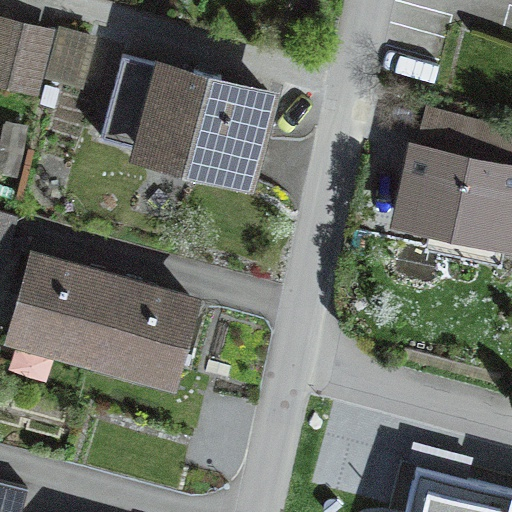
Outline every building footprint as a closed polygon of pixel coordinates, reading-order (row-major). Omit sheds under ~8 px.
[(3,25),(0,34),(0,87),(45,99),(61,40),(3,25)] [(122,52),(100,135),(226,169),(236,131),(256,136),(268,92),(219,79),(221,74),(194,66),(192,71),(122,52)] [(511,132),(488,125),(480,157),(511,165),(511,132)] [(506,237),(511,207),(511,165),(480,157),(415,143),(400,214),(506,237)] [(0,210),(0,265),(1,266),(15,214),(0,210)] [(91,353),(113,276),(34,254),(12,331),(91,353)] [(113,276),(91,353),(171,376),(193,298),(113,276)] [(0,473),(0,511),(20,511),(28,480),(0,473)] [(505,503),(428,482),(419,511),(511,511),(511,488),(509,488),(505,503)]
